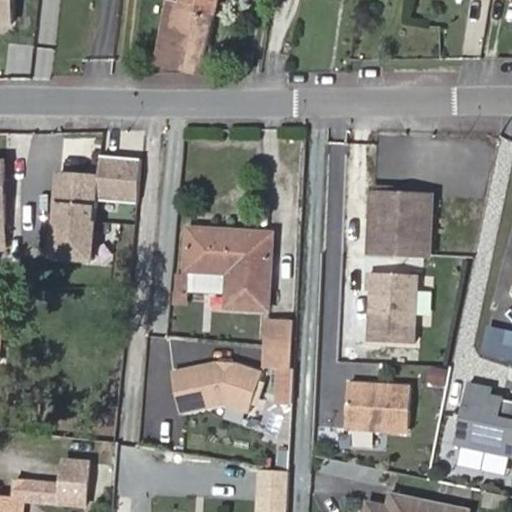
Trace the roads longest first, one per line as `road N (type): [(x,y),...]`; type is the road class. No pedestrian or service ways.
road 1 (secondary): [(0,101),(511,100)]
road 2 (unknown): [(331,100),(310,511)]
road 3 (unknown): [(165,101),(135,436)]
